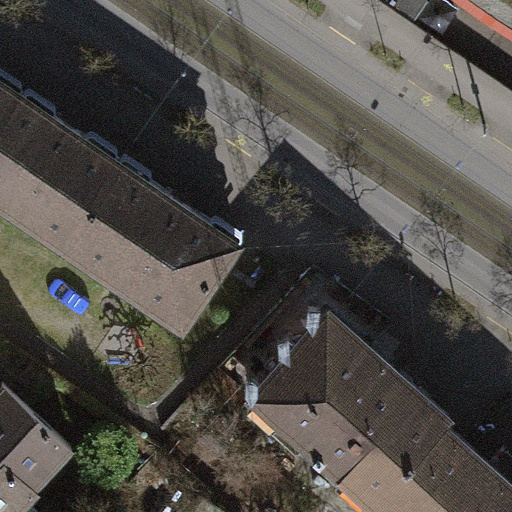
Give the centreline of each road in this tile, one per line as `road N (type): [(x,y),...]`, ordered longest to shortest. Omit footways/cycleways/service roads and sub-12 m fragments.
road 1 (tertiary): [(76,0),(511,295)]
road 2 (tertiary): [(511,189),(233,0)]
